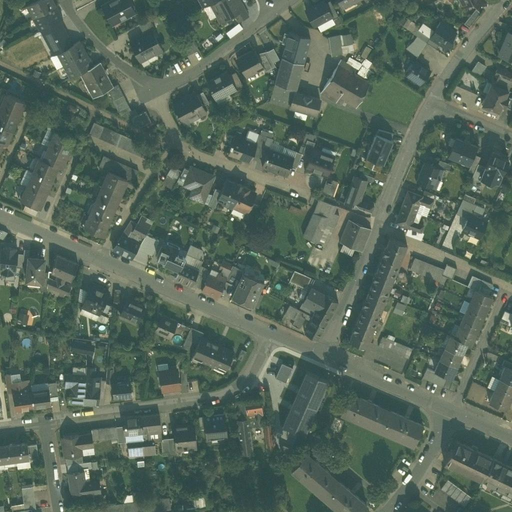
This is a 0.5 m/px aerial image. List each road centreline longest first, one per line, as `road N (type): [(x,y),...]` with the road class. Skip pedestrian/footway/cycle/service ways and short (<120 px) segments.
road 1 (residential): [(267,333),(249,375),(227,391),(45,419)]
road 2 (secondary): [(100,258),(267,333)]
road 3 (residential): [(161,94),(177,144),(296,189)]
road 4 (residential): [(278,9),(161,94)]
road 5 (residential): [(379,226),(510,285)]
road 6 (residential): [(323,357),(379,226)]
road 7 (residential): [(510,285),(451,412)]
road 8 (secondary): [(323,357),(451,412)]
road 9 (residential): [(161,94),(87,34),(67,0)]
road 10 (residential): [(379,226),(429,105)]
road 11 (residential): [(429,105),(505,0)]
road 12 (residential): [(451,412),(385,511)]
